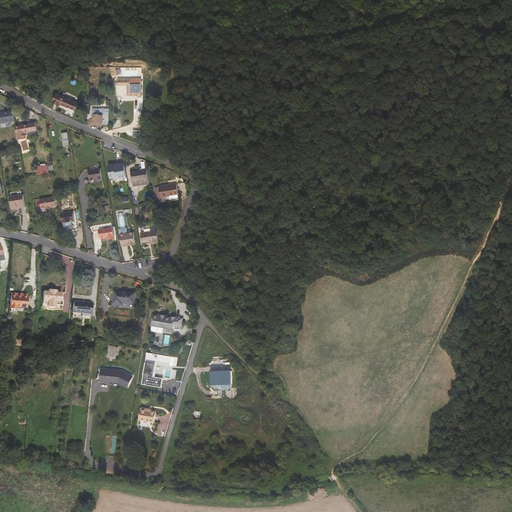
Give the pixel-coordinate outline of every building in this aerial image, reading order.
[(138,97),(142,97),(142,83),(141,83),(141,80),(136,80),(136,79),(118,79),(118,85),(128,85),(128,95),(138,95),(138,97)] [(78,103),(57,94),(53,102),(75,111),(78,103)] [(109,109),(99,109),(99,115),(94,115),(93,115),(93,120),(90,120),(90,125),(99,126),(99,125),(109,125),(109,109)] [(0,123),(15,121),(13,111),(4,112),(4,113),(0,113),(0,123)] [(16,126),(18,140),(26,139),(25,133),(37,131),(35,123),(16,126)] [(36,167),(37,175),(49,173),(48,165),(46,165),(46,164),(41,164),(41,166),(36,167)] [(127,176),(125,165),(120,166),(121,167),(118,168),(118,167),(113,167),(113,165),(109,166),(111,176),(116,176),(118,175),(120,177),(126,176),(127,176)] [(98,179),(98,182),(103,181),(101,168),(89,170),(90,180),(95,180),(98,179)] [(147,170),(147,169),(132,172),(134,187),(149,184),(147,170)] [(170,196),(178,194),(177,184),(161,187),(155,188),(157,203),(161,202),(161,198),(166,197),(166,196),(169,195),(170,196)] [(10,197),(12,208),(21,206),(21,208),(25,207),(23,195),(10,197)] [(54,206),(52,196),(39,198),(42,208),(46,208),(51,207),(54,206)] [(74,212),(61,214),(63,223),(75,221),(74,212)] [(99,230),(98,226),(92,227),(93,232),(99,231),(101,239),(108,238),(108,240),(114,239),(112,228),(99,230)] [(159,243),(157,231),(141,233),(142,243),(150,242),(150,244),(159,243)] [(134,232),(120,235),(122,247),(128,246),(128,245),(136,243),(134,232)] [(135,293),(115,291),(114,305),(123,305),(124,303),(134,304),(135,293)] [(48,293),(43,293),(42,306),(41,312),(45,312),(48,314),(52,314),(55,313),(61,313),(62,295),(55,294),(55,292),(48,292),(48,293)] [(26,307),(27,296),(11,295),(10,309),(15,309),(16,307),(26,307)] [(91,303),(73,301),(72,314),(90,316),(91,303)] [(172,315),(165,314),(161,314),(154,313),(152,323),(165,325),(164,331),(173,332),(174,323),(181,324),(183,315),(180,315),(180,314),(176,313),(176,314),(172,314),(172,315)] [(118,345),(109,344),(107,355),(116,356),(118,345)] [(171,354),(148,350),(142,382),(163,385),(164,376),(156,375),(158,361),(170,363),(171,354)] [(101,368),(100,378),(118,380),(129,384),(133,375),(121,369),(101,368)] [(229,372),(209,372),(211,391),(230,391),(229,372)] [(157,410),(152,409),(148,408),(148,407),(142,406),(140,417),(155,420),(157,410)]
